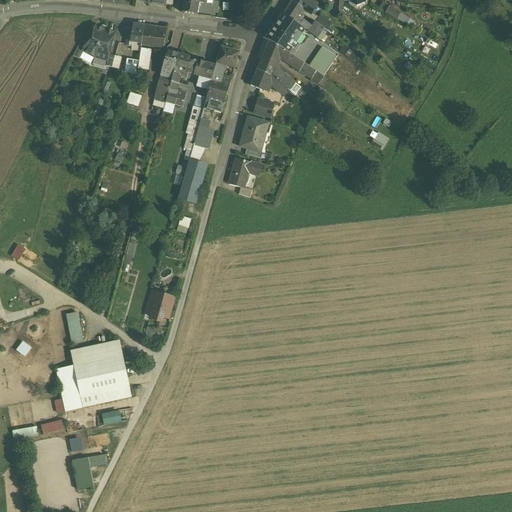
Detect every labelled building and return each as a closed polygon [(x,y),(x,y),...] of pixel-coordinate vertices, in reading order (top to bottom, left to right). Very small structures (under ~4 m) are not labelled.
[(183,0),(183,3),(181,13),(197,15),(199,3),(199,0),(183,0)] [(318,4),(311,0),(292,0),(292,2),(303,10),(311,15),(318,4)] [(292,2),(284,15),(295,23),(297,20),(298,17),(299,16),(303,10),(292,2)] [(400,14),(388,7),(385,13),(397,20),(400,14)] [(295,23),(284,15),(282,14),(272,28),(265,38),(269,41),(276,46),(284,51),(287,53),(291,48),(294,50),(299,43),(296,41),(304,29),(295,23)] [(332,24),(321,16),(315,23),(322,27),(327,32),(332,24)] [(322,27),(315,23),(311,27),(298,17),(297,20),(295,23),(304,29),(315,37),(322,27)] [(144,26),(133,24),(133,28),(130,42),(142,43),(144,26)] [(84,49),(83,51),(94,57),(105,31),(104,30),(97,26),(97,27),(96,26),(84,49)] [(155,28),(144,26),(142,43),(153,45),(155,28)] [(322,27),(315,37),(321,41),(327,32),(322,27)] [(167,29),(155,28),(153,45),(164,46),(167,29)] [(105,31),(94,57),(107,60),(109,55),(114,33),(113,33),(106,31),(105,31)] [(276,46),(269,41),(263,56),(279,63),(280,60),(284,51),(276,46)] [(78,46),(73,57),(78,59),(83,51),(84,49),(78,46)] [(216,65),(213,75),(222,78),(226,66),(234,68),(239,53),(221,48),(216,65)] [(151,50),(141,49),(139,62),(150,64),(151,50)] [(287,53),(284,51),(280,60),(302,74),(301,75),(307,80),(308,78),(311,80),(316,72),(306,66),(287,53)] [(179,55),(167,52),(160,76),(162,77),(172,79),(179,55)] [(115,56),(109,55),(107,60),(106,66),(112,68),(115,56)] [(189,57),(186,57),(179,55),(172,79),(169,89),(177,91),(182,72),(194,75),(197,62),(189,60),(190,59),(189,57)] [(279,63),(263,56),(257,71),(273,77),(274,73),(275,73),(276,69),(279,63)] [(139,62),(127,60),(125,73),(148,76),(150,64),(139,62)] [(158,62),(151,61),(150,61),(147,81),(154,83),(158,62)] [(212,66),(204,64),(204,63),(198,62),(197,62),(194,75),(200,77),(198,86),(209,89),(213,75),(216,65),(212,64),(212,66)] [(295,84),(276,69),(275,73),(274,73),(273,77),(287,89),(290,91),(295,84)] [(273,77),(257,71),(251,86),(266,92),(270,83),(273,77)] [(323,76),(316,72),(311,80),(317,84),(323,76)] [(222,78),(213,75),(209,89),(204,108),(221,113),(231,80),(222,78)] [(172,79),(162,77),(159,87),(157,89),(154,99),(166,103),(166,102),(169,89),(172,79)] [(287,89),(273,77),(270,83),(283,94),(287,89)] [(295,84),(290,91),(296,96),(300,90),(301,89),(295,84)] [(316,93),(304,84),(301,89),(300,90),(310,97),(318,104),(322,98),(316,93)] [(332,99),(320,88),(316,93),(322,98),(328,104),(332,99)] [(177,91),(169,89),(166,102),(175,105),(176,99),(184,102),(186,94),(177,91)] [(139,107),(142,96),(130,92),(127,103),(139,107)] [(275,104),(257,99),(253,114),(271,119),(275,104)] [(203,110),(194,107),(186,134),(195,136),(203,110)] [(268,124),(248,118),(240,147),(249,149),(259,152),(261,142),(256,141),(258,134),(265,136),(268,124)] [(211,122),(201,120),(199,126),(209,129),(211,122)] [(209,129),(199,126),(193,146),(204,149),(209,150),(215,130),(209,129)] [(373,143),(383,150),(389,140),(380,133),(373,143)] [(204,149),(193,146),(192,152),(202,155),(204,149)] [(259,152),(249,149),(247,155),(261,159),(263,153),(259,152)] [(262,166),(236,159),(229,185),(240,188),(243,189),(244,188),(248,173),(260,176),(262,166)] [(207,166),(189,161),(178,199),(195,204),(207,166)] [(252,191),(244,188),(243,189),(240,188),(239,195),(250,199),(252,191)] [(177,231),(187,234),(192,218),(182,215),(177,231)] [(130,242),(124,264),(131,266),(137,244),(130,242)] [(12,256),(20,260),(27,248),(19,244),(12,256)] [(161,296),(157,295),(155,299),(149,297),(145,312),(151,314),(150,317),(153,318),(154,320),(158,323),(161,320),(163,318),(163,317),(168,319),(173,300),(167,298),(165,295),(161,296)] [(72,346),(83,344),(78,313),(66,315),(72,346)] [(119,341),(70,351),(73,367),(123,357),(119,341)] [(23,342),(16,351),(25,358),(32,349),(23,342)] [(123,357),(73,367),(57,370),(65,412),(131,398),(123,357)] [(101,415),(104,426),(121,423),(119,411),(101,415)] [(64,420),(42,424),(44,434),(66,430),(64,420)] [(14,430),(15,439),(40,436),(39,427),(14,430)] [(75,453),(83,451),(81,438),(73,439),(74,440),(69,441),(71,452),(75,452),(75,453)] [(104,455),(88,458),(90,468),(105,465),(104,455)] [(88,458),(72,461),(78,491),(93,488),(90,468),(88,458)]
